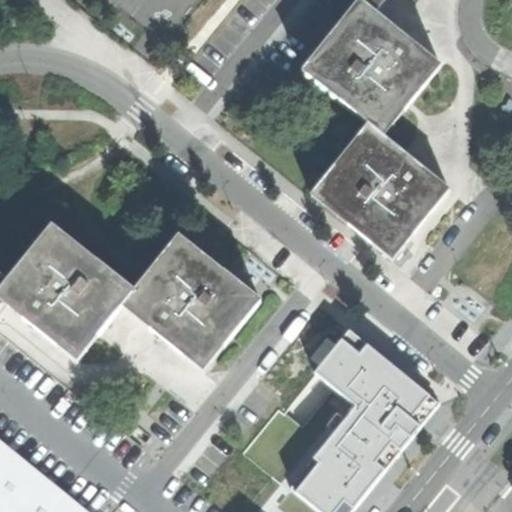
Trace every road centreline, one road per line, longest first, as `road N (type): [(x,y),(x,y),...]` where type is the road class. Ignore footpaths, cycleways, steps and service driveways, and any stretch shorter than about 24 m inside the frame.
road 1 (residential): [(0,58),(48,58),(117,90),(496,397)]
road 2 (tertiary): [(402,511),(496,397)]
